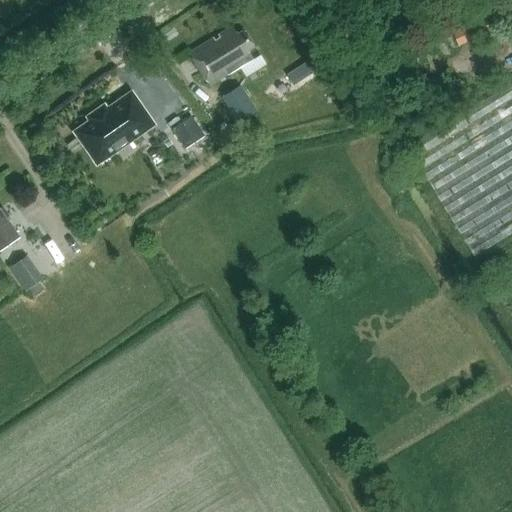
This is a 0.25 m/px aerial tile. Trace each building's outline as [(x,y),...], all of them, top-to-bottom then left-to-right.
[(458,28),(464,44),(494,32),(488,17),(458,28)] [(254,47),(243,31),(237,36),(232,28),(189,54),(209,86),(252,60),(247,52),(254,47)] [(293,71),(305,87),(332,67),(321,51),(293,71)] [(285,95),(301,84),(292,72),(277,82),(285,95)] [(511,83),(409,147),(476,257),(511,235),(511,83)] [(222,98),(238,124),(257,113),(240,86),(222,98)] [(55,99),(54,145),(70,145),(71,99),(55,99)] [(77,133),(94,158),(111,147),(113,151),(150,125),(133,100),(121,109),(119,105),(106,113),(105,113),(104,114),(94,121),(93,122),(77,133)] [(184,150),(204,137),(191,117),(171,130),(184,150)] [(168,138),(163,141),(167,148),(172,144),(168,138)] [(0,247),(2,250),(13,242),(1,225),(7,221),(5,219),(8,217),(2,208),(0,209),(0,247)] [(12,268),(29,291),(48,278),(31,254),(12,268)]
